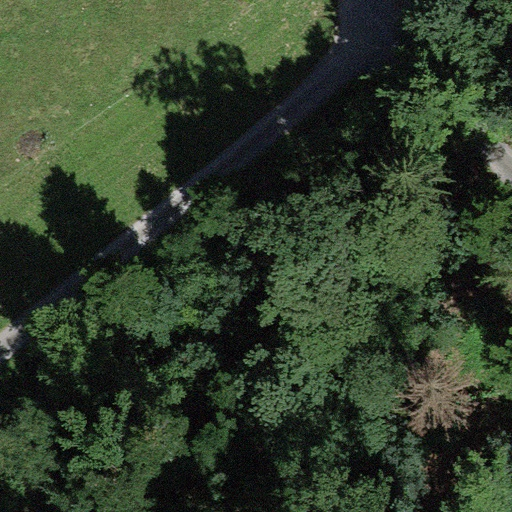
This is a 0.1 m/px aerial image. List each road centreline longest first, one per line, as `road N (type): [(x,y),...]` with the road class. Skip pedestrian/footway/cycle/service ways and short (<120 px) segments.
road 1 (track): [(0,348),(431,0)]
road 2 (unclassified): [(383,0),(511,138)]
